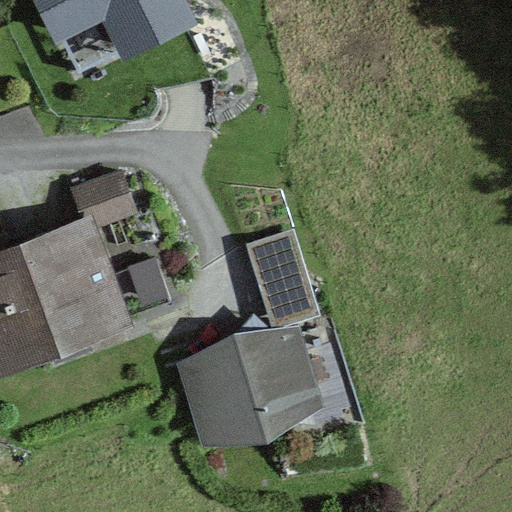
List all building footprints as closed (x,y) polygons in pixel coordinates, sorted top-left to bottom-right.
[(185,17),(176,0),(42,0),(58,30),(107,6),(127,46),(185,17)] [(74,186),(82,208),(126,191),(118,169),(74,186)] [(114,306),(119,318),(171,298),(155,256),(106,274),(86,222),(0,254),(0,362),(50,344),(54,356),(89,343),(80,319),(114,306)] [(286,233),(253,244),(264,276),(296,266),(286,233)] [(242,326),(210,361),(193,366),(213,428),(307,398),(285,327),(271,331),(263,323),(252,335),(242,326)]
